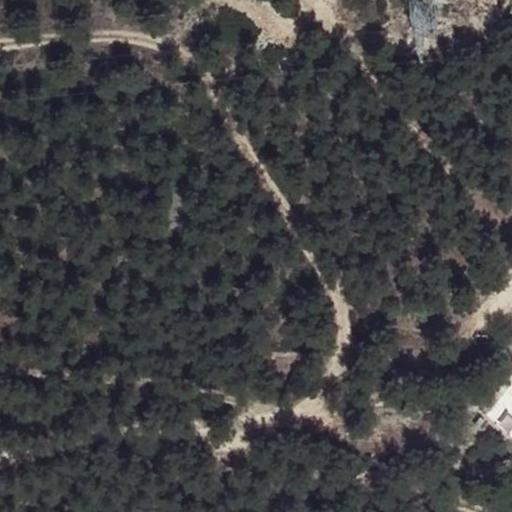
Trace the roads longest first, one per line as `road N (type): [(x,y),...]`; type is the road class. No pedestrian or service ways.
road 1 (residential): [(511,362),(461,388),(116,429),(0,465)]
road 2 (residential): [(335,0),(404,44),(511,0)]
